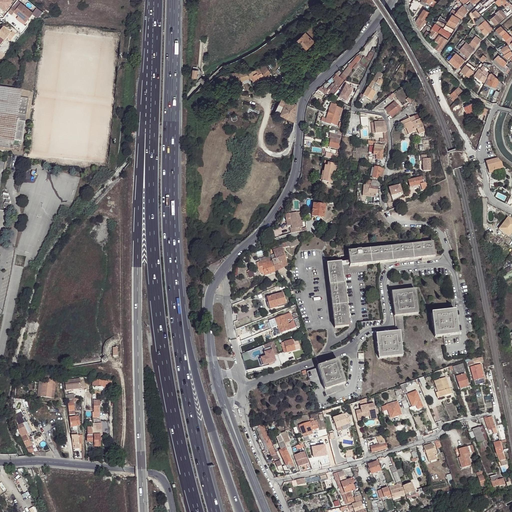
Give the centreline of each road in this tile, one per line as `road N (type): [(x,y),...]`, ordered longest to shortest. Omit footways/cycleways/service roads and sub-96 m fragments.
road 1 (motorway): [(156,0),(154,279),(197,511)]
road 2 (motorway): [(153,0),(138,203),(143,511)]
road 3 (tertiary): [(210,298),(219,274),(262,231),(291,185),(305,97),(374,25)]
road 4 (motorway): [(174,302),(166,186),(172,0)]
road 5 (residential): [(271,482),(389,452),(493,413)]
road 6 (motorway): [(240,511),(174,302)]
road 7 (residential): [(374,25),(380,45),(352,110),(386,120),(385,211)]
road 8 (motorway): [(213,511),(174,302)]
road 9 (tertiary): [(0,463),(135,470)]
